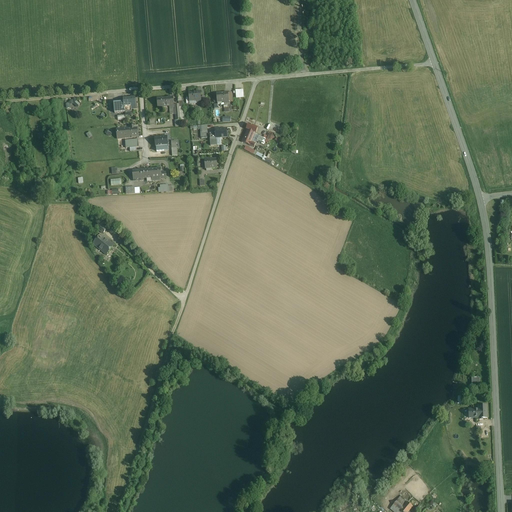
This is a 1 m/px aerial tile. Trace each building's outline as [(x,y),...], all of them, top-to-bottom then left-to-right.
[(244,89),(235,90),(236,98),(244,98),(244,89)] [(201,92),(189,93),(190,102),(191,101),(191,104),(201,103),(201,92)] [(228,93),(217,94),(217,102),(224,102),(225,104),(229,103),(229,102),(228,93)] [(135,98),(123,99),(124,101),(124,102),(124,107),(125,112),(131,112),(130,107),(131,107),(131,109),(136,108),(135,98)] [(173,98),(157,99),(158,107),(169,106),(170,108),(174,108),(173,98)] [(124,102),(114,103),(115,113),(125,112),(124,107),(124,102)] [(248,125),(246,129),(247,129),(242,142),(250,145),(251,142),(254,134),(255,132),(256,133),(258,129),(248,125)] [(128,128),(117,129),(118,139),(124,139),(128,138),(138,137),(137,128),(134,129),(134,126),(131,126),(131,129),(128,129),(128,128)] [(227,129),(220,130),(220,128),(215,128),(216,133),(210,133),(211,146),(217,145),(217,138),(228,137),(227,129)] [(251,142),(256,144),(257,141),(255,141),(256,137),(258,138),(259,136),(254,134),(251,142)] [(167,137),(155,138),(156,146),(163,146),(163,148),(168,147),(167,137)] [(139,139),(126,140),(126,148),(140,147),(139,139)] [(255,151),(246,147),(244,150),(250,152),(271,164),(273,161),(255,151)] [(216,160),(209,160),(209,158),(205,159),(205,169),(206,169),(207,171),(212,170),(212,168),(217,168),(216,160)] [(161,169),(151,170),(152,180),(152,181),(159,181),(160,179),(167,179),(166,172),(161,173),(161,169)] [(151,170),(133,171),(134,181),(144,180),(144,179),(147,178),(147,180),(152,180),(151,170)] [(107,230),(100,224),(96,229),(97,230),(103,234),(107,230)] [(114,246),(101,235),(93,245),(100,250),(107,255),(114,246)] [(487,406),(479,406),(479,411),(476,411),(476,419),(487,418),(487,406)] [(407,502),(400,497),(390,509),(393,511),(408,511),(413,506),(407,502)]
